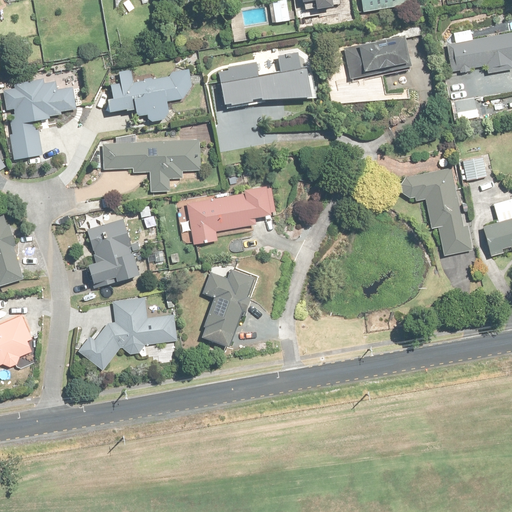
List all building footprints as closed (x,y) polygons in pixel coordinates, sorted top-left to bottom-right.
[(319,10),(318,1),(325,0),(286,0),(288,5),(299,4),(300,13),(319,10)] [(391,0),(344,0),(348,19),(393,13),(391,0)] [(276,4),(259,6),(261,26),(278,25),(276,4)] [(241,7),(229,9),(234,43),(246,42),(241,7)] [(504,78),(503,70),(511,68),(511,39),(435,53),(440,81),(476,75),(477,83),(504,78)] [(396,41),(331,53),(338,86),(402,73),(396,41)] [(267,62),(269,79),(246,79),(244,71),(205,77),(210,111),(250,105),(249,102),(298,102),(295,85),(292,59),(267,62)] [(99,92),(101,103),(95,105),(97,119),(123,114),(127,120),(135,121),(136,124),(143,127),(153,126),(159,119),(159,108),(181,104),(180,97),(182,97),(177,75),(131,85),(130,76),(107,80),(109,90),(99,92)] [(21,92),(0,95),(0,145),(3,166),(31,162),(26,126),(66,119),(62,94),(50,89),(21,92)] [(171,185),(171,176),(189,176),(189,149),(91,149),(91,176),(139,176),(139,198),(157,198),(157,185),(171,185)] [(478,165),(454,170),(458,188),(482,183),(478,165)] [(446,179),(395,186),(399,211),(418,209),(432,265),(465,257),(449,194),(448,195),(446,179)] [(263,188),(234,195),(235,201),(193,206),(193,209),(177,211),(183,251),(208,247),(206,235),(245,231),(244,224),(269,219),(263,188)] [(511,225),(472,237),(481,267),(511,258),(511,225)] [(77,238),(87,267),(77,270),(84,294),(129,280),(125,266),(123,259),(122,257),(111,226),(77,238)] [(0,236),(0,289),(13,286),(0,236)] [(203,304),(187,342),(217,354),(246,285),(215,273),(211,284),(198,280),(191,299),(203,304)] [(136,306),(103,307),(105,334),(97,327),(70,359),(92,378),(111,356),(117,361),(129,360),(138,351),(138,349),(161,348),(159,321),(137,323),(136,306)] [(0,373),(0,374),(9,370),(12,363),(21,358),(18,349),(22,344),(13,322),(0,327),(0,373)]
